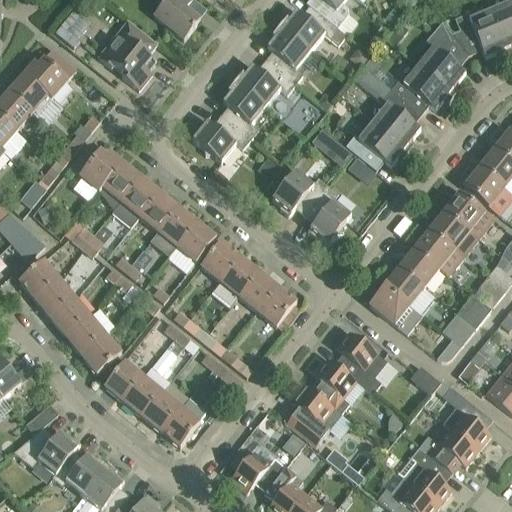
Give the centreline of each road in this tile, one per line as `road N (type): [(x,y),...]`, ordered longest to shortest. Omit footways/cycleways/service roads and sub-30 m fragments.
road 1 (residential): [(335,296),(163,160),(167,130),(272,0)]
road 2 (residential): [(335,296),(511,85)]
road 3 (residential): [(182,487),(335,296)]
road 4 (residential): [(182,487),(91,419),(20,335),(0,329)]
